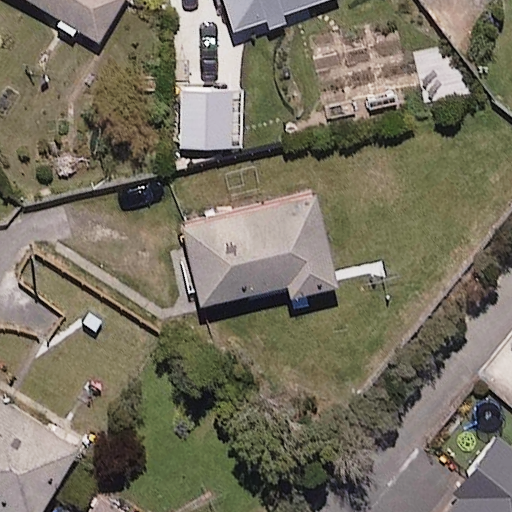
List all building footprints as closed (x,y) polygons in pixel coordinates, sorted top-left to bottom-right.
[(49,0),(92,28),(110,0),(49,0)] [(298,0),(221,0),(226,15),(259,5),(274,50),(311,38),(298,0)] [(227,79),(175,79),(175,134),(226,135),(227,79)] [(329,269),(311,183),(176,210),(191,285),(279,267),(282,278),(329,269)] [(72,435),(0,386),(0,497),(21,511),(72,435)] [(511,511),(511,422),(502,414),(453,476),(458,480),(432,511),(511,511)] [(140,511),(96,483),(77,511),(140,511)]
